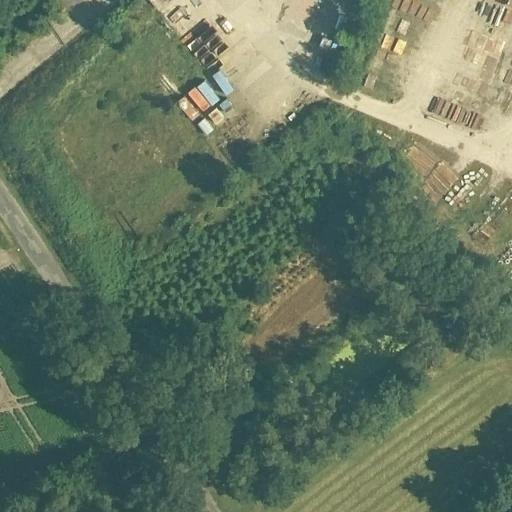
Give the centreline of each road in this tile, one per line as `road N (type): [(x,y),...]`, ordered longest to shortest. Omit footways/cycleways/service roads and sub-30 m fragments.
road 1 (unclassified): [(199,511),(0,207)]
road 2 (unknown): [(105,0),(0,94)]
